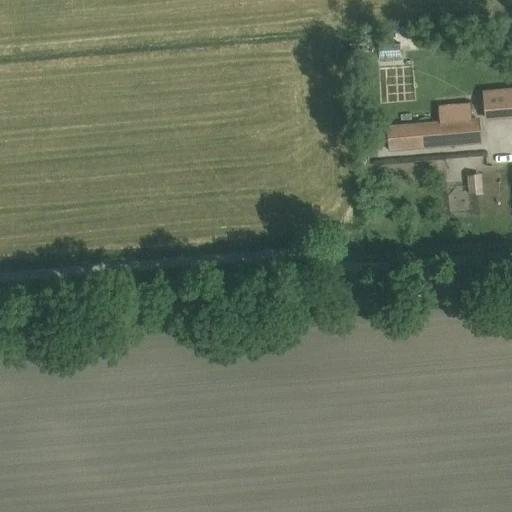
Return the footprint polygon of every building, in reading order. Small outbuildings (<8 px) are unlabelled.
[(492,44),(493,54),(501,54),(500,44),(492,44)] [(383,62),(419,60),(418,50),(383,52),(383,62)] [(511,116),(511,89),(496,90),(497,117),(511,116)] [(491,93),(480,94),(483,120),(495,119),(491,93)] [(444,143),(479,140),(478,120),(442,123),(444,143)] [(388,147),(444,143),(442,123),(386,127),(388,147)]
